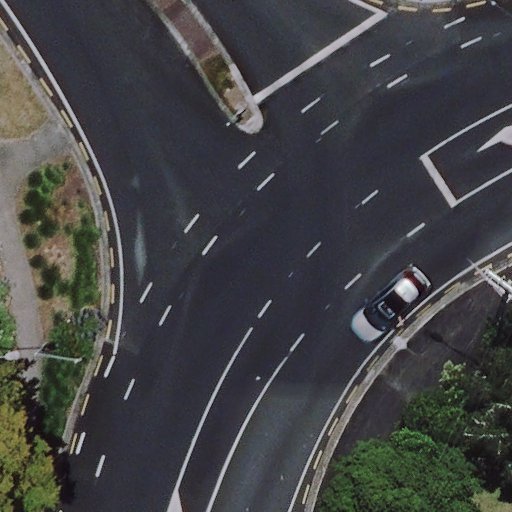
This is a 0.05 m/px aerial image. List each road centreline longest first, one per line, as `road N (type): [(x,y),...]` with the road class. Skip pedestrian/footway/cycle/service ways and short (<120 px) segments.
road 1 (secondary): [(327,236),(253,326),(184,511)]
road 2 (tertiary): [(152,0),(327,236)]
road 3 (secondary): [(327,236),(429,157),(511,108)]
